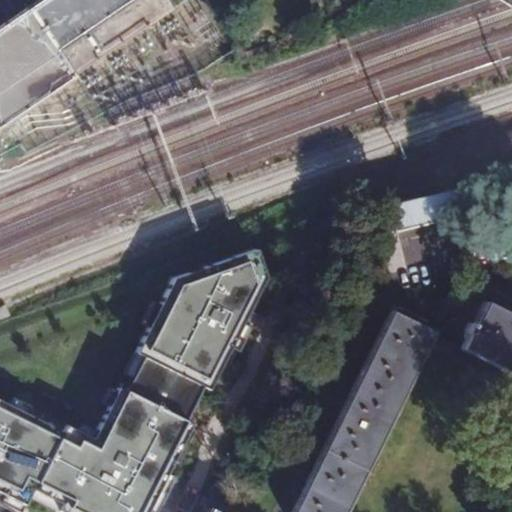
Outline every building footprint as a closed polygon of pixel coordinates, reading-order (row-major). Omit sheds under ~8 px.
[(175,3),(172,0),(36,0),(0,25),(0,127),(5,124),(175,3)] [(511,169),(495,174),(500,195),(503,204),(511,201),(511,169)] [(485,177),(489,198),(500,195),(495,174),(485,177)] [(472,180),(478,201),(489,198),(485,177),(472,180)] [(463,182),(469,203),(478,201),(472,180),(463,182)] [(463,182),(385,202),(392,232),(470,211),(469,203),(463,182)] [(140,511),(261,268),(253,240),(175,271),(92,439),(0,395),(0,486),(21,498),(26,490),(68,511),(140,511)] [(0,315),(10,312),(6,301),(0,303),(0,315)] [(466,332),(460,348),(511,373),(511,315),(482,301),(471,322),(467,321),(462,331),(466,332)] [(385,312),(286,511),(339,511),(428,332),(385,312)] [(455,321),(458,316),(452,313),(450,319),(455,321)]
